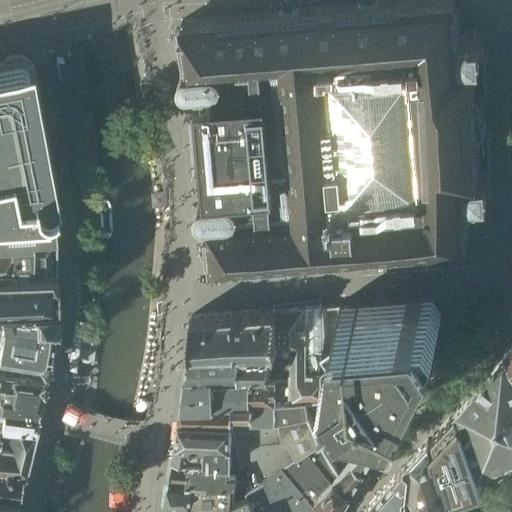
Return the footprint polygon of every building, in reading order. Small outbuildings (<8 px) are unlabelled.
[(396,0),(396,1),(339,6),(359,248),(418,243),(419,244),(438,243),(438,241),(466,239),(466,230),(465,229),(468,229),(468,204),(466,204),(466,203),(466,197),(465,196),(485,195),(488,195),(487,174),(478,175),(478,174),(472,58),(481,57),(480,36),(457,37),(457,30),(459,30),(456,5),(454,6),(454,4),(453,0),(396,0)] [(181,73),(180,75),(180,77),(181,77),(181,79),(182,81),(184,82),(185,83),(187,84),(189,85),(190,85),(192,85),(194,85),(196,85),(196,86),(197,86),(207,85),(213,85),(214,90),(207,91),(197,92),(206,188),(207,188),(222,187),(222,193),(207,194),(206,194),(205,194),(205,195),(205,196),(203,196),(201,197),(200,198),(198,199),(198,201),(197,203),(196,204),(196,206),(197,208),(197,210),(198,211),(199,213),(200,214),(202,215),(204,216),(205,216),(207,216),(208,216),(209,216),(210,224),(210,225),(209,225),(208,226),(210,250),(212,250),(212,251),(212,261),(304,252),(339,249),(340,251),(359,250),(359,248),(339,6),(339,4),(318,6),(318,8),(216,17),(211,18),(207,18),(202,18),(199,19),(194,19),(192,19),(187,20),(182,20),(183,26),(183,30),(184,30),(184,31),(182,32),(186,56),(188,55),(188,56),(189,65),(188,65),(186,66),(184,67),(183,68),(182,70),(181,71),(181,73)] [(141,50),(143,58),(169,53),(164,22),(136,26),(138,35),(148,33),(150,40),(151,48),(141,50)] [(148,33),(138,35),(139,42),(150,40),(148,33)] [(139,42),(141,50),(151,48),(150,40),(139,42)] [(53,51),(54,52),(56,66),(66,65),(70,65),(68,49),(53,51)] [(54,52),(20,57),(18,57),(14,57),(0,59),(0,237),(54,233),(54,231),(81,230),(79,202),(68,133),(53,135),(50,125),(56,124),(51,104),(53,103),(51,95),(61,93),(58,78),(58,76),(56,66),(54,52)] [(173,74),(169,53),(143,58),(146,79),(173,74)] [(68,75),(66,65),(56,66),(58,76),(68,75)] [(146,79),(149,94),(178,89),(173,74),(146,79)] [(153,116),(180,112),(182,111),(178,89),(149,94),(153,116)] [(51,95),(53,103),(51,104),(56,124),(50,125),(53,135),(68,133),(61,93),(51,95)] [(153,116),(155,132),(183,128),(180,112),(153,116)] [(164,257),(163,281),(176,282),(176,293),(169,293),(170,304),(192,304),(196,264),(198,264),(198,231),(190,231),(190,201),(197,201),(197,186),(195,186),(192,166),(188,167),(183,128),(155,132),(160,155),(162,172),(164,189),(169,188),(170,228),(164,228),(164,257)] [(0,310),(2,310),(55,315),(83,317),(81,232),(81,230),(54,231),(54,233),(0,237),(0,310)] [(163,281),(163,304),(170,304),(169,293),(176,293),(176,282),(163,281)] [(331,371),(340,384),(349,378),(380,386),(398,391),(398,390),(400,391),(407,376),(409,377),(410,376),(409,374),(421,349),(437,317),(423,296),(340,303),(337,329),(330,328),(327,349),(334,350),(333,356),(338,364),(332,368),(331,371)] [(191,315),(190,351),(233,347),(236,372),(238,372),(238,378),(254,378),(267,377),(267,373),(287,372),(287,376),(288,400),(319,398),(319,371),(318,370),(322,349),(325,328),(323,302),(305,304),(273,309),(220,313),(220,312),(192,315),(191,315)] [(140,446),(174,454),(174,457),(230,458),(230,440),(236,440),(235,459),(250,458),(251,441),(281,441),(280,419),(276,419),(251,419),(244,419),(244,421),(231,420),(232,412),(251,413),(252,402),(272,400),(288,400),(287,376),(267,377),(254,378),(238,378),(228,379),(225,379),(225,372),(236,372),(233,347),(190,351),(191,315),(192,315),(193,304),(192,304),(170,304),(163,304),(162,315),(160,347),(158,365),(153,401),(150,400),(145,420),(144,420),(144,422),(145,422),(145,426),(146,426),(142,443),(141,443),(140,446)] [(44,361),(47,361),(46,370),(73,374),(83,317),(55,315),(2,310),(0,318),(0,356),(41,363),(42,362),(44,361)] [(478,472),(511,471),(511,365),(505,351),(498,359),(498,360),(476,386),(464,401),(463,401),(456,409),(456,410),(477,472),(478,472)] [(72,381),(45,375),(38,373),(19,370),(19,375),(0,372),(0,406),(36,412),(40,393),(54,397),(70,401),(75,382),(72,381)] [(366,447),(351,461),(363,470),(373,453),(377,445),(381,438),(400,391),(398,390),(398,391),(380,386),(349,378),(340,384),(346,392),(349,393),(338,420),(348,424),(346,431),(366,447)] [(40,393),(36,412),(32,427),(46,430),(54,397),(40,393)] [(92,412),(70,401),(54,397),(46,430),(58,432),(57,434),(59,434),(86,435),(86,434),(88,435),(91,423),(94,412),(92,412)] [(251,413),(251,419),(276,419),(280,419),(281,441),(251,441),(250,458),(257,482),(248,488),(239,494),(241,499),(227,507),(195,505),(195,511),(323,511),(326,510),(327,511),(337,511),(338,511),(335,509),(318,495),(335,477),(339,473),(334,468),(324,451),(308,413),(304,400),(320,399),(319,398),(288,400),(272,400),(252,402),(251,413)] [(46,430),(32,427),(36,412),(0,406),(0,468),(22,471),(48,474),(57,434),(58,432),(46,430)] [(431,447),(430,448),(433,457),(438,456),(445,483),(451,511),(455,511),(469,509),(488,504),(482,486),(478,472),(477,472),(456,410),(456,411),(456,410),(455,410),(456,412),(455,412),(456,413),(456,414),(451,419),(450,417),(450,416),(450,417),(447,420),(447,419),(447,421),(442,426),(442,425),(441,425),(441,426),(439,428),(438,428),(439,430),(435,434),(434,435),(433,435),(433,434),(433,437),(433,436),(433,437),(434,441),(434,444),(431,447),(431,446),(431,447)] [(399,496),(396,511),(397,511),(403,506),(402,511),(451,511),(445,483),(440,484),(433,457),(430,448),(428,440),(427,440),(400,470),(403,473),(399,496)] [(230,458),(174,457),(138,453),(135,472),(170,475),(198,477),(198,483),(245,482),(248,488),(257,482),(250,458),(235,459),(230,458)] [(351,461),(339,473),(335,477),(351,491),(363,470),(351,461)] [(48,474),(22,471),(0,468),(0,492),(16,494),(16,496),(43,500),(44,495),(46,484),(48,475),(48,474)] [(385,486),(399,496),(403,473),(400,470),(394,476),(385,486)] [(132,490),(167,493),(165,504),(195,505),(227,507),(241,499),(239,494),(248,488),(245,482),(198,483),(198,477),(170,475),(135,472),(132,490)] [(351,491),(335,477),(318,495),(335,509),(338,511),(351,491)] [(392,511),(396,511),(399,496),(385,486),(374,499),(392,511)] [(195,511),(195,505),(165,504),(167,493),(132,490),(132,491),(131,511),(195,511)] [(41,511),(43,500),(16,496),(16,494),(0,492),(0,511),(41,511)] [(392,511),(374,499),(366,508),(373,511),(392,511)]
